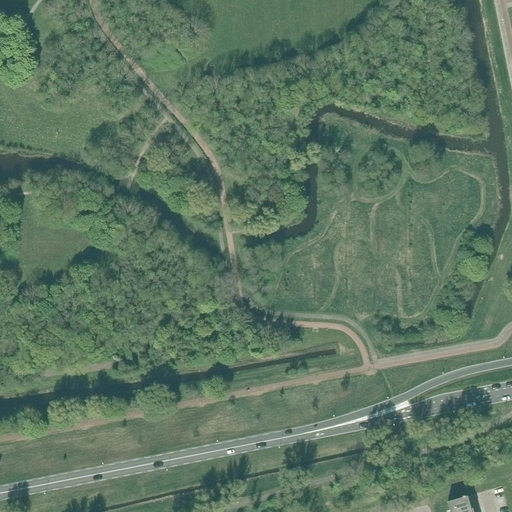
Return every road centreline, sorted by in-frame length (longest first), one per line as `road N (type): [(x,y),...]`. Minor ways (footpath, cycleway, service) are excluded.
road 1 (secondary): [(332,428),(0,494)]
road 2 (secondary): [(511,361),(445,379),(332,428)]
road 3 (secondary): [(332,428),(511,391)]
